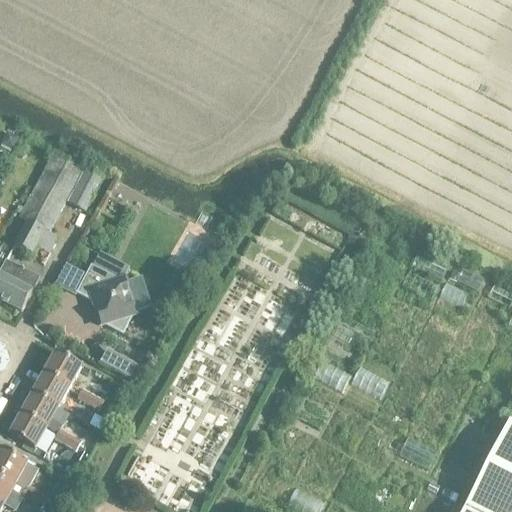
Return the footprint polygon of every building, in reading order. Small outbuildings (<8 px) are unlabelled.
[(18,140),(6,134),(0,147),(12,153),(18,140)] [(49,235),(83,171),(53,154),(18,219),(26,224),(12,248),(32,258),(36,249),(50,256),(58,240),(49,235)] [(85,215),(103,180),(85,170),(66,205),(85,215)] [(0,271),(0,303),(21,314),(31,296),(40,280),(5,262),(0,271)] [(90,268),(76,295),(96,306),(99,313),(96,314),(101,328),(104,327),(122,336),(131,318),(135,317),(134,313),(150,309),(141,280),(125,285),(124,283),(120,284),(90,268)] [(137,369),(106,352),(100,365),(131,381),(137,369)] [(55,355),(43,376),(71,391),(76,380),(83,384),(89,374),(55,355)] [(32,396),(67,416),(71,407),(64,403),(71,391),(43,376),(32,396)] [(76,401),(87,407),(92,398),(82,392),(76,401)] [(32,396),(20,417),(47,432),(53,422),(61,426),(67,416),(32,396)] [(98,413),(103,404),(92,398),(87,407),(98,413)] [(36,453),(47,432),(20,417),(9,438),(36,453)] [(54,442),(64,448),(69,438),(59,433),(54,442)] [(511,511),(511,436),(471,511),(511,511)] [(69,438),(64,448),(75,454),(80,444),(69,438)] [(1,452),(0,453),(0,478),(16,487),(28,467),(1,452)] [(0,478),(0,505),(5,508),(16,487),(0,478)] [(22,498),(33,504),(38,494),(27,488),(22,498)] [(303,511),(319,511),(324,501),(296,489),(288,506),(303,511)] [(38,494),(33,504),(44,510),(49,500),(38,494)]
